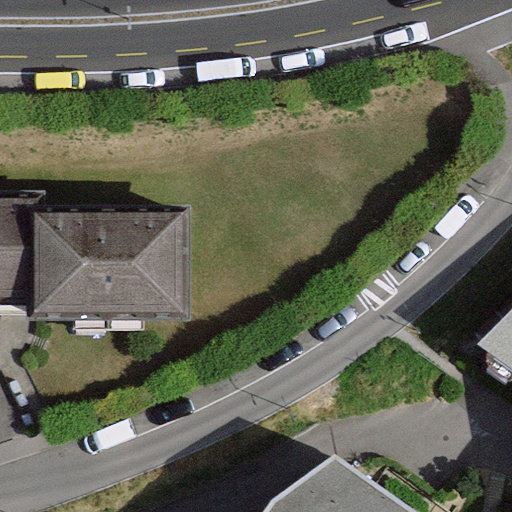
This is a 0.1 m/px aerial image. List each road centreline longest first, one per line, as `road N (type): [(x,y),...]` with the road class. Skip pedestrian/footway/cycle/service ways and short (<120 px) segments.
road 1 (residential): [(0,495),(140,463),(296,381),(429,281),(511,187)]
road 2 (secondary): [(0,42),(239,31),(406,0)]
